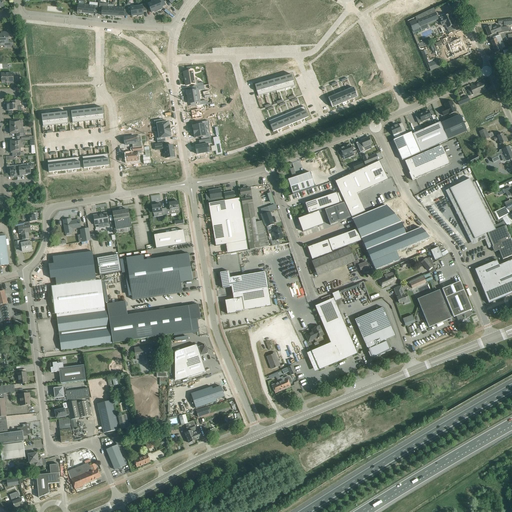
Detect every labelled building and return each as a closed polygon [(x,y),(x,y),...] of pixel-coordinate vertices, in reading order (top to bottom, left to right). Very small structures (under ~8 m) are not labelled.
[(159,0),(158,0),(154,2),(157,10),(158,11),(161,10),(161,9),(162,8),(159,0)] [(227,0),(225,12),(230,13),(232,5),(237,6),(238,0),(227,0)] [(238,0),(237,6),(242,7),(241,14),(247,15),(249,1),(244,0),(238,0)] [(74,8),(74,10),(77,11),(77,13),(83,13),(84,4),(83,4),(83,2),(79,2),(79,3),(79,4),(77,4),(76,8),(74,8)] [(154,2),(148,4),(151,13),(157,10),(154,2)] [(206,2),(202,6),(209,13),(213,9),(217,13),(221,9),(218,6),(218,7),(213,2),(210,6),(206,2)] [(99,5),(99,12),(102,13),(102,15),(107,16),(108,7),(108,4),(102,4),(102,6),(99,5)] [(145,4),(136,5),(138,16),(138,15),(138,16),(142,16),(142,15),(143,15),(143,11),(147,11),(145,4)] [(89,5),(88,14),(94,15),(94,12),(97,12),(98,6),(95,6),(89,5)] [(202,15),(197,19),(206,25),(209,21),(205,17),(209,13),(202,6),(197,11),(202,15)] [(416,20),(410,22),(414,31),(414,33),(421,30),(421,31),(429,28),(428,25),(427,24),(438,19),(435,13),(433,10),(423,14),(424,17),(416,20)] [(442,17),(438,19),(440,22),(441,26),(444,25),(446,29),(447,28),(448,32),(454,29),(453,26),(454,25),(449,14),(445,16),(442,17)] [(191,20),(188,27),(193,30),(192,33),(203,35),(204,32),(198,29),(200,25),(191,20)] [(490,27),(485,28),(488,36),(493,34),(494,34),(497,32),(498,34),(501,33),(509,32),(508,27),(502,27),(502,26),(499,27),(499,25),(492,28),(491,26),(490,27)] [(38,33),(31,33),(33,49),(37,50),(38,41),(42,42),(44,30),(39,29),(38,33)] [(243,32),(238,32),(238,35),(238,44),(244,44),(244,35),(247,35),(246,29),(243,29),(243,32)] [(44,30),(42,42),(46,42),(45,50),(51,51),(53,36),(48,35),(48,30),(44,30)] [(53,36),(51,51),(56,52),(57,43),(61,44),(63,32),(58,31),(57,36),(53,36)] [(4,35),(0,34),(0,45),(8,45),(8,47),(13,47),(12,41),(8,41),(8,32),(4,32),(4,35)] [(63,32),(61,44),(65,44),(64,52),(70,53),(71,38),(67,37),(67,32),(63,32)] [(70,53),(75,54),(76,45),(80,46),(81,34),(77,33),(76,38),(71,38),(70,53)] [(185,36),(184,42),(194,43),(194,38),(203,39),(204,35),(203,35),(192,33),(191,33),(190,36),(185,36)] [(80,46),(79,53),(84,54),(85,45),(92,46),(93,40),(86,39),(86,34),(81,34),(80,46)] [(493,39),(490,41),(492,46),(502,42),(500,35),(492,38),(493,39)] [(450,37),(443,40),(445,46),(449,44),(454,56),(465,51),(461,41),(460,42),(459,39),(453,42),(450,37)] [(107,40),(106,44),(107,44),(106,49),(109,50),(108,55),(112,56),(113,55),(117,47),(114,46),(115,40),(109,38),(108,40),(107,40)] [(184,42),(183,48),(188,48),(187,54),(198,54),(198,50),(193,49),(194,43),(184,42)] [(502,42),(492,46),(492,47),(495,53),(500,51),(503,50),(502,48),(505,47),(503,43),(502,42)] [(117,47),(113,55),(117,58),(120,54),(124,57),(130,48),(126,45),(124,48),(118,45),(117,47)] [(128,59),(124,65),(127,68),(128,68),(137,58),(131,54),(134,51),(130,48),(124,57),(128,59)] [(137,58),(128,68),(131,72),(136,67),(139,71),(147,64),(144,60),(141,63),(137,58)] [(437,62),(429,66),(431,71),(439,67),(437,62)] [(142,74),(139,78),(142,81),(151,75),(152,75),(148,70),(150,67),(147,64),(139,71),(142,74)] [(190,71),(183,72),(186,85),(192,84),(193,87),(204,86),(203,82),(198,83),(197,78),(194,79),(192,71),(190,71)] [(1,74),(0,74),(0,79),(2,79),(2,83),(7,82),(9,82),(9,83),(13,83),(13,73),(8,73),(1,73),(1,74)] [(142,81),(141,82),(143,86),(148,84),(150,88),(159,83),(157,79),(154,81),(151,75),(142,81)] [(292,75),(285,76),(289,88),(295,86),(292,75)] [(285,76),(279,78),(282,89),(289,88),(285,76)] [(279,78),(273,80),(276,91),(282,89),(279,78)] [(273,80),(267,82),(270,93),(276,91),(273,80)] [(267,82),(261,83),(264,94),(270,93),(267,82)] [(470,88),(467,89),(470,96),(473,95),(485,90),(484,87),(485,87),(483,82),(482,82),(470,87),(470,88)] [(152,93),(146,96),(148,100),(149,99),(160,96),(161,95),(158,89),(162,88),(159,83),(150,88),(152,93)] [(261,83),(255,85),(258,96),(264,94),(261,83)] [(193,91),(187,92),(188,98),(200,96),(199,91),(204,90),(204,86),(192,88),(193,91)] [(354,88),(348,90),(352,99),(357,97),(354,88)] [(348,90),(343,92),(347,101),(352,99),(348,90)] [(343,92),(338,94),(342,103),(347,101),(343,92)] [(338,94),(333,96),(337,105),(342,103),(338,94)] [(160,96),(149,99),(150,104),(155,103),(156,108),(159,108),(166,106),(165,102),(162,102),(160,96)] [(200,96),(188,98),(189,104),(195,103),(195,106),(207,104),(206,100),(200,101),(200,96)] [(333,96),(328,98),(332,107),(337,105),(333,96)] [(467,96),(457,101),(459,105),(469,101),(467,96)] [(11,104),(7,104),(7,111),(17,110),(17,105),(20,105),(20,100),(11,101),(11,104)] [(446,108),(441,110),(443,116),(448,114),(449,115),(456,112),(452,101),(444,104),(446,108)] [(196,110),(190,111),(190,113),(191,116),(191,120),(202,118),(200,109),(204,109),(204,105),(195,106),(196,110)] [(156,113),(152,114),(153,120),(164,118),(163,112),(167,111),(166,106),(159,108),(156,108),(156,113)] [(304,106),(298,109),(302,120),(308,117),(304,106)] [(298,109),(292,111),(297,122),(302,120),(298,109)] [(420,119),(417,120),(418,123),(431,118),(428,110),(418,114),(420,119)] [(292,111),(286,114),(291,124),(297,122),(292,111)] [(286,114),(280,116),(285,127),(291,124),(286,114)] [(460,115),(440,123),(448,139),(467,131),(460,115)] [(280,116),(275,119),(279,129),(285,127),(280,116)] [(162,119),(154,121),(154,125),(157,124),(158,131),(170,129),(169,126),(168,122),(163,123),(162,119)] [(275,119),(269,121),(273,132),(279,129),(275,119)] [(199,125),(193,126),(193,128),(193,129),(193,132),(205,130),(204,125),(209,125),(208,121),(198,122),(199,125)] [(440,122),(412,134),(420,152),(420,153),(448,141),(440,122)] [(394,126),(390,128),(393,135),(399,132),(401,136),(406,133),(402,123),(397,125),(396,125),(394,126)] [(23,127),(10,127),(10,134),(16,134),(16,137),(17,137),(21,137),(23,137),(23,133),(23,129),(23,127)] [(159,138),(157,139),(157,142),(166,141),(165,138),(171,137),(170,133),(171,133),(170,129),(158,131),(159,138)] [(485,129),(479,132),(483,140),(489,138),(485,129)] [(205,130),(193,132),(194,135),(195,138),(201,137),(201,139),(211,138),(210,134),(206,134),(205,130)] [(411,132),(393,140),(394,144),(400,157),(402,160),(420,153),(412,134),(411,132)] [(497,136),(493,138),(495,141),(497,140),(499,145),(503,143),(508,141),(506,136),(504,137),(503,134),(498,136),(497,136)] [(135,136),(124,138),(125,145),(132,144),(133,148),(141,147),(141,141),(136,142),(135,136)] [(361,141),(356,143),(360,153),(365,151),(364,147),(370,145),(371,144),(371,142),(372,142),(370,139),(369,139),(368,137),(360,140),(361,141)] [(200,145),(196,146),(197,154),(209,153),(208,144),(212,144),(211,139),(199,141),(200,145)] [(166,143),(154,145),(155,150),(164,149),(166,158),(174,157),(173,145),(167,146),(166,143)] [(350,144),(339,149),(341,152),(340,152),(342,156),(343,156),(348,154),(350,157),(355,155),(353,151),(350,144)] [(442,145),(404,161),(409,173),(409,174),(412,181),(415,179),(415,180),(416,179),(450,164),(442,145)] [(23,146),(10,147),(11,153),(17,153),(17,156),(24,156),(24,152),(21,153),(20,148),(23,148),(23,146)] [(134,153),(126,154),(127,162),(131,161),(138,161),(137,154),(141,153),(141,151),(142,151),(142,147),(133,148),(133,152),(134,153)] [(500,152),(496,153),(498,156),(501,155),(500,154),(504,152),(506,157),(507,161),(509,160),(511,158),(511,153),(511,154),(508,147),(503,148),(499,150),(500,152)] [(477,154),(467,159),(470,165),(480,160),(483,159),(480,153),(479,153),(477,154)] [(495,154),(490,157),(491,159),(493,163),(499,160),(498,156),(496,153),(495,154)] [(367,155),(363,156),(364,159),(363,160),(365,165),(374,161),(373,161),(371,157),(372,156),(371,156),(368,157),(367,155)] [(341,160),(344,169),(350,167),(346,158),(341,160)] [(379,161),(335,181),(351,218),(365,211),(357,194),(388,180),(379,161)] [(362,161),(352,166),(354,171),(364,167),(362,161)] [(26,164),(24,164),(25,175),(30,174),(30,175),(31,175),(31,171),(34,170),(33,164),(30,164),(30,162),(27,163),(26,163),(26,164)] [(19,165),(15,165),(16,172),(19,172),(20,177),(21,176),(25,175),(24,164),(21,165),(19,165)] [(10,165),(7,165),(7,174),(10,173),(11,178),(12,178),(12,177),(17,176),(16,172),(15,165),(10,166),(10,165)] [(310,172),(288,180),(293,194),(315,186),(310,172)] [(470,178),(450,189),(475,239),(487,233),(493,247),(492,247),(494,252),(499,250),(500,254),(502,260),(511,255),(511,242),(503,221),(499,224),(496,225),(494,226),(470,178)] [(240,189),(239,189),(241,197),(242,204),(250,250),(261,248),(262,247),(269,246),(261,221),(255,222),(252,202),(251,196),(250,187),(240,189)] [(210,199),(209,199),(210,203),(222,201),(222,196),(220,189),(209,191),(209,193),(210,199)] [(233,192),(224,193),(224,196),(225,200),(225,201),(235,199),(233,192)] [(337,193),(305,203),(308,214),(340,203),(337,193)] [(210,203),(208,203),(209,209),(211,218),(242,212),(240,198),(235,199),(225,201),(225,200),(222,201),(210,203)] [(169,204),(165,205),(165,208),(167,215),(179,213),(179,209),(178,201),(169,203),(169,204)] [(344,203),(324,210),(330,225),(351,218),(344,203)] [(161,204),(152,206),(154,217),(167,215),(165,208),(161,209),(161,204)] [(384,205),(352,219),(362,241),(375,270),(398,260),(395,252),(429,238),(420,228),(409,232),(384,205)] [(128,210),(113,212),(114,217),(114,221),(116,229),(125,227),(131,227),(129,218),(129,215),(128,210)] [(319,211),(298,219),(303,232),(324,224),(319,211)] [(33,212),(25,214),(26,220),(29,219),(29,221),(29,222),(30,222),(37,221),(36,216),(37,216),(37,215),(37,212),(33,212)] [(242,212),(211,218),(216,246),(226,244),(247,241),(242,212)] [(270,212),(262,215),(266,227),(267,227),(271,225),(274,224),(270,212)] [(94,215),(94,220),(95,225),(108,223),(107,218),(106,213),(101,214),(101,215),(94,216),(94,215)] [(507,215),(503,218),(504,221),(507,226),(511,223),(507,215)] [(71,219),(63,221),(65,233),(73,232),(72,228),(76,227),(76,228),(80,227),(79,220),(75,220),(75,221),(71,222),(71,219)] [(23,226),(18,227),(19,234),(21,234),(22,240),(23,240),(27,239),(27,242),(30,242),(29,239),(28,232),(31,232),(30,225),(23,226)] [(89,228),(81,230),(81,235),(82,236),(83,242),(91,241),(89,228)] [(279,228),(272,230),(276,240),(280,239),(283,238),(281,233),(280,230),(279,228)] [(356,229),(328,240),(332,252),(361,241),(356,229)] [(184,230),(154,235),(156,249),(186,244),(184,230)] [(23,243),(21,243),(22,247),(23,252),(31,250),(30,242),(27,242),(27,239),(23,240),(23,243)] [(328,240),(318,243),(322,256),(332,252),(328,240)] [(318,243),(307,247),(312,260),(322,256),(318,243)] [(349,246),(312,261),(316,272),(318,276),(353,262),(355,261),(353,257),(349,246)] [(438,247),(430,251),(435,260),(443,257),(439,248),(438,247)] [(7,248),(0,249),(0,265),(9,265),(7,248)] [(53,263),(48,264),(50,278),(55,277),(56,286),(96,280),(92,251),(52,256),(53,263)] [(143,255),(126,258),(132,300),(182,292),(181,282),(193,280),(189,254),(144,260),(143,255)] [(99,258),(97,258),(98,264),(100,275),(101,275),(121,271),(118,255),(99,258)] [(426,258),(421,262),(428,271),(433,267),(426,259),(426,258)] [(497,260),(474,269),(484,293),(489,304),(511,294),(511,293),(511,259),(499,265),(497,260)] [(355,261),(353,262),(356,269),(358,268),(359,268),(360,271),(362,270),(364,274),(366,273),(367,273),(369,273),(369,272),(370,271),(368,266),(366,262),(358,265),(357,260),(355,261)] [(229,271),(220,273),(223,288),(231,287),(233,294),(249,291),(268,288),(265,272),(230,278),(229,271)] [(299,285),(297,278),(289,281),(286,272),(282,273),(284,280),(280,281),(283,292),(289,291),(288,288),(299,285)] [(384,279),(379,281),(382,287),(387,285),(392,283),(393,284),(397,282),(393,272),(386,275),(387,277),(384,279)] [(423,276),(409,282),(412,289),(426,283),(423,276)] [(56,286),(51,286),(55,314),(56,318),(57,318),(62,317),(105,311),(105,308),(101,280),(56,286)] [(460,281),(442,289),(445,297),(454,317),(456,316),(458,320),(463,319),(467,318),(471,315),(469,310),(472,310),(464,290),(460,281)] [(398,287),(394,289),(397,297),(399,304),(403,302),(404,304),(410,302),(407,296),(405,297),(404,294),(401,286),(398,287)] [(233,299),(225,300),(227,314),(236,313),(236,312),(271,306),(268,288),(249,291),(233,294),(233,299)] [(439,290),(417,299),(429,328),(451,318),(439,290)] [(125,301),(107,304),(113,343),(199,330),(198,320),(200,320),(201,319),(200,319),(198,305),(199,305),(198,304),(188,306),(128,315),(125,301)] [(383,307),(354,320),(367,348),(368,348),(368,349),(367,350),(371,359),(387,352),(386,351),(390,350),(389,348),(391,348),(388,341),(387,341),(386,340),(387,340),(395,336),(383,307)] [(330,343),(311,351),(319,370),(357,354),(338,309),(319,317),(330,343)] [(62,317),(57,318),(59,332),(59,336),(64,336),(109,330),(109,325),(107,311),(105,311),(62,317)] [(412,315),(402,318),(405,326),(415,322),(412,315)] [(311,332),(305,335),(307,340),(308,342),(316,338),(316,339),(319,337),(324,335),(319,326),(312,329),(313,332),(311,333),(311,332)] [(64,336),(59,336),(61,350),(66,350),(112,344),(110,330),(109,330),(64,336)] [(168,336),(160,337),(162,349),(168,348),(169,348),(168,342),(169,342),(169,340),(168,338),(168,336)] [(151,345),(134,348),(136,359),(146,357),(147,361),(154,360),(155,348),(152,348),(151,345)] [(183,349),(175,352),(175,367),(184,364),(188,378),(206,372),(200,356),(208,353),(206,345),(198,347),(197,345),(183,349)] [(273,354),(267,357),(271,369),(276,367),(280,366),(277,357),(275,353),(273,354)] [(53,367),(51,368),(51,372),(59,371),(59,368),(63,368),(63,366),(63,363),(59,363),(59,362),(53,363),(53,367)] [(63,368),(59,368),(59,371),(61,383),(66,383),(69,382),(86,380),(84,365),(67,367),(63,368)] [(292,365),(282,370),(284,374),(289,372),(290,375),(291,375),(296,372),(292,365)] [(168,371),(157,371),(157,378),(160,378),(160,385),(168,385),(168,377),(168,371)] [(19,373),(17,373),(19,384),(27,383),(26,372),(21,373),(19,373)] [(278,382),(272,385),(275,393),(291,387),(289,383),(292,382),(290,378),(290,377),(289,377),(288,377),(287,377),(283,378),(282,377),(280,378),(281,380),(279,381),(279,382),(278,382)] [(0,394),(15,392),(14,385),(2,386),(1,384),(0,384),(0,394)] [(191,394),(170,401),(175,415),(196,408),(217,401),(216,399),(224,396),(221,386),(213,389),(212,387),(191,394)] [(54,395),(54,398),(58,398),(58,400),(64,399),(67,399),(66,391),(66,390),(65,387),(61,388),(54,389),(55,393),(56,393),(56,394),(55,394),(54,394),(54,395)] [(84,388),(66,391),(67,399),(67,401),(90,398),(88,388),(84,389),(84,388)] [(22,394),(19,395),(20,406),(23,405),(25,405),(30,404),(29,400),(30,400),(30,398),(29,393),(24,394),(22,394)] [(60,408),(54,410),(55,414),(56,414),(56,418),(66,416),(66,415),(69,415),(70,417),(70,420),(75,419),(80,418),(76,403),(76,401),(71,401),(66,403),(68,409),(67,409),(67,408),(65,409),(60,409),(60,408)] [(87,401),(76,403),(80,418),(90,415),(87,401)] [(112,401),(97,404),(102,428),(103,433),(118,430),(115,417),(112,401)] [(208,407),(196,411),(198,417),(210,413),(208,407)] [(184,415),(179,416),(181,425),(188,423),(185,414),(184,415)] [(126,415),(115,417),(118,430),(125,428),(126,428),(126,429),(131,428),(130,423),(128,424),(126,415)] [(0,416),(0,444),(24,441),(23,437),(23,431),(18,431),(8,433),(6,416),(0,416)] [(63,418),(59,419),(60,430),(60,435),(61,443),(73,442),(71,429),(70,420),(70,417),(63,418)] [(193,422),(188,424),(189,426),(191,430),(192,430),(196,440),(202,437),(200,433),(199,431),(197,432),(195,428),(196,428),(193,422)] [(23,427),(17,428),(18,431),(23,431),(23,437),(27,436),(27,431),(30,431),(30,425),(29,424),(28,424),(22,424),(23,427)] [(188,432),(185,433),(187,438),(186,439),(187,443),(189,442),(189,443),(196,440),(192,430),(191,430),(189,426),(187,427),(186,427),(187,429),(188,432)] [(151,436),(144,439),(148,449),(155,446),(151,436)] [(23,442),(0,445),(2,460),(25,457),(23,442)] [(110,448),(106,449),(115,470),(119,468),(119,469),(122,468),(122,467),(126,465),(117,445),(113,446),(113,445),(110,447),(110,448)] [(35,453),(28,454),(29,459),(30,464),(34,463),(35,466),(38,466),(43,465),(42,460),(38,460),(38,457),(37,455),(37,453),(35,453)] [(148,455),(134,460),(135,463),(137,467),(150,462),(148,455)] [(77,468),(68,471),(73,485),(75,489),(83,486),(82,485),(101,477),(98,469),(94,470),(94,469),(91,470),(88,463),(77,468)] [(36,477),(35,477),(35,480),(37,480),(37,481),(37,486),(38,492),(39,498),(49,493),(48,484),(60,483),(59,476),(60,476),(59,471),(58,464),(50,465),(50,469),(50,474),(46,474),(36,475),(36,477)] [(13,493),(9,494),(13,503),(15,508),(23,505),(21,500),(21,499),(18,491),(13,493)]
